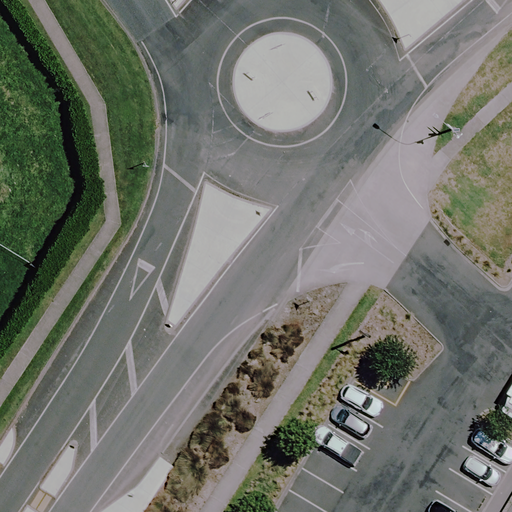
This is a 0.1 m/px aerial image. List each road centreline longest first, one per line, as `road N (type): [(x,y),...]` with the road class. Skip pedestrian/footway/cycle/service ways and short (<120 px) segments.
road 1 (tertiary): [(302,178),(292,221),(191,346),(122,390)]
road 2 (tertiary): [(122,390),(134,294),(198,131)]
road 3 (unclassified): [(505,0),(377,93)]
road 4 (tertiary): [(302,178),(243,172),(198,131)]
road 5 (tertiary): [(377,93),(350,151),(302,178)]
